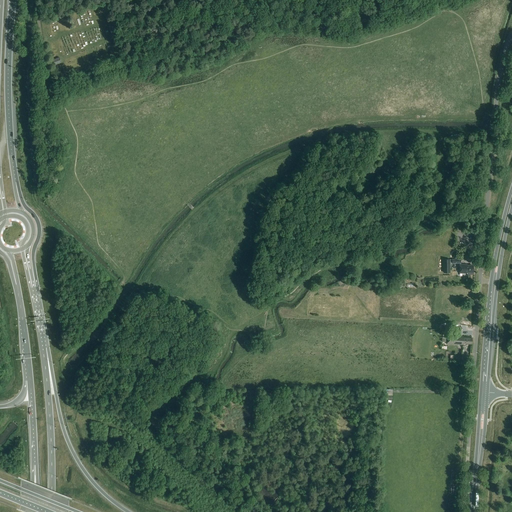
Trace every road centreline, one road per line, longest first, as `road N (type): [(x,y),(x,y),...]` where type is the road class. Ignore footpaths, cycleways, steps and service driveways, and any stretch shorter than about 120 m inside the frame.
road 1 (unclassified): [(494,134),(464,511)]
road 2 (trunk): [(127,511),(73,454),(44,350)]
road 3 (primary): [(14,171),(12,0)]
road 4 (primary): [(51,510),(44,350)]
road 5 (primary): [(34,290),(39,228),(14,171)]
